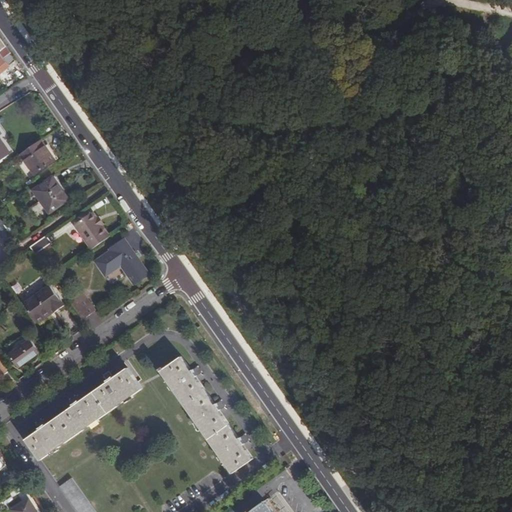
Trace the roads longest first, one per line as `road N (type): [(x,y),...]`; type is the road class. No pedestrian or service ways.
road 1 (tertiary): [(182,275),(349,511)]
road 2 (tertiary): [(43,75),(182,275)]
road 3 (residential): [(0,407),(182,275)]
